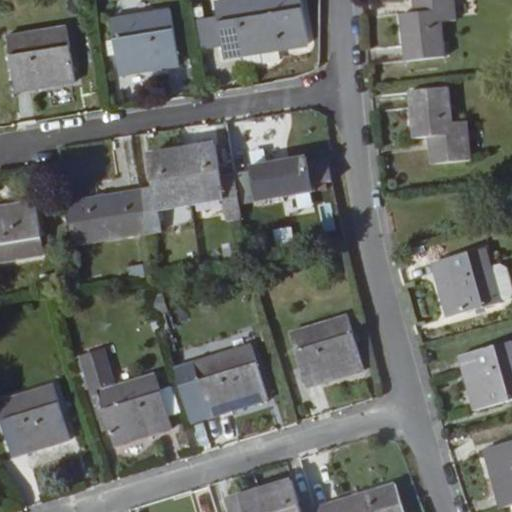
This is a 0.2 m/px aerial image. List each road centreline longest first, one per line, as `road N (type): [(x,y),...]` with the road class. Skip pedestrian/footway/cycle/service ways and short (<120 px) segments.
road 1 (residential): [(350,89),(63,131),(0,151)]
road 2 (residential): [(413,407),(125,496),(104,511)]
road 3 (residential): [(350,89),(372,246),(413,407)]
